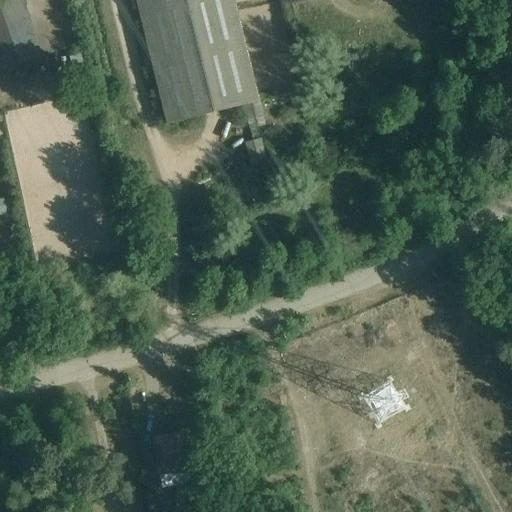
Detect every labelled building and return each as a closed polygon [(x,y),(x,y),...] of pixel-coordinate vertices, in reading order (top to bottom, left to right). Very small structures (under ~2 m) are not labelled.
[(0,0),(0,70),(42,55),(23,0),(0,0)] [(134,0),(166,125),(243,105),(250,130),(266,125),(259,102),(260,101),(234,0),(134,0)] [(82,53),(70,56),(77,83),(89,80),(82,53)] [(245,144),(251,167),(267,163),(261,139),(245,144)] [(183,435),(154,440),(162,489),(177,486),(179,498),(196,495),(183,435)]
